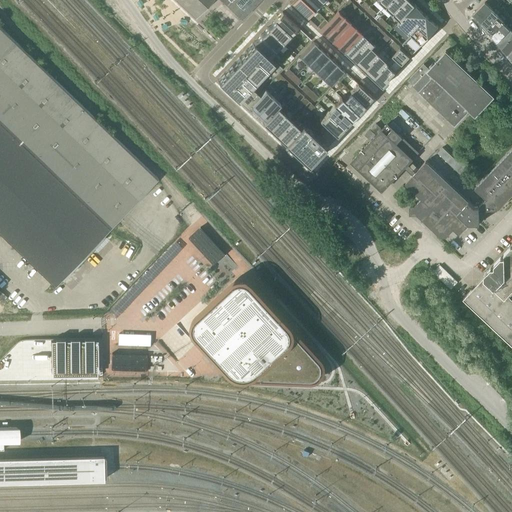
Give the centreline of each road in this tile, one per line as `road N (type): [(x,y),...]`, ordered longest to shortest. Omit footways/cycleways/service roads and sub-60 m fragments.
road 1 (residential): [(308,177),(199,76),(269,0)]
road 2 (residential): [(276,0),(381,97)]
road 3 (unknown): [(0,256),(29,281),(67,292),(119,254)]
